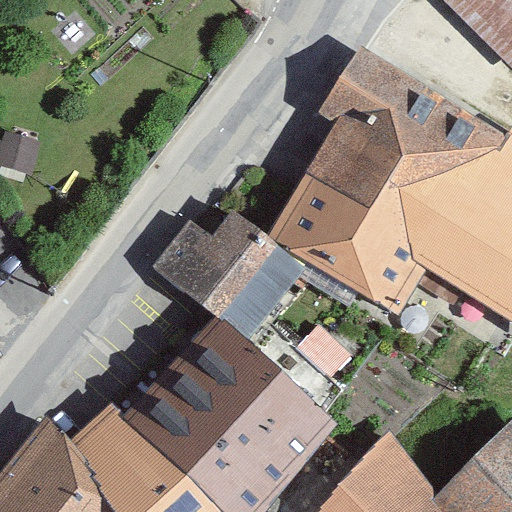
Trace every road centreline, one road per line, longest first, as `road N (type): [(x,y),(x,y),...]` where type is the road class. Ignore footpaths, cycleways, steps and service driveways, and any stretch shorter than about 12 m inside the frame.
road 1 (tertiary): [(328,1),(285,67),(0,425)]
road 2 (unknown): [(314,22),(385,78),(511,110)]
